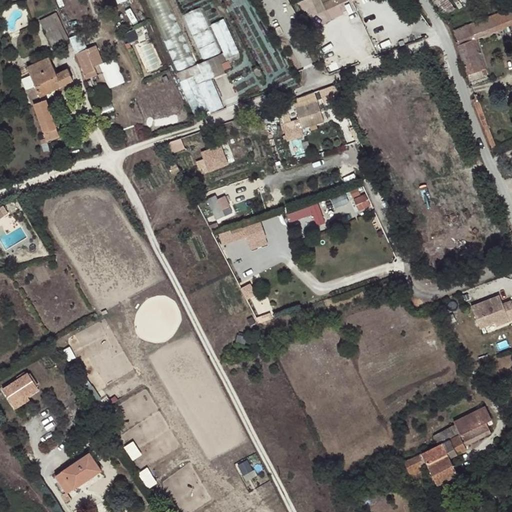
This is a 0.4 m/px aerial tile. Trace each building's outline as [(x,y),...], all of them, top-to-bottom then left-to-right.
[(351,0),(300,0),(305,12),(310,11),(315,26),(350,13),(353,22),(359,20),(351,0)] [(431,0),(442,14),(455,9),(448,0),(431,0)] [(194,33),(210,28),(203,6),(186,12),(194,33)] [(457,45),(467,74),(481,68),(478,59),(471,40),(476,38),(511,24),(511,7),(453,30),(457,41),(458,44),(457,45)] [(41,21),(52,48),(65,42),(58,26),(62,24),(58,14),(41,21)] [(224,19),(211,25),(226,60),(240,54),(224,19)] [(58,26),(65,42),(69,41),(62,24),(58,26)] [(73,47),(76,54),(87,50),(81,34),(70,38),(73,47)] [(476,38),(471,40),(478,59),(481,68),(486,67),(476,38)] [(87,50),(76,54),(85,80),(97,76),(92,64),(89,54),(87,50)] [(89,54),(92,64),(98,62),(95,53),(89,54)] [(222,64),(218,56),(178,73),(181,81),(180,82),(195,117),(209,111),(210,113),(223,108),(211,79),(225,73),(224,70),(231,67),(229,61),(222,64)] [(49,58),(26,68),(30,76),(53,66),(49,58)] [(26,90),(32,105),(35,105),(35,104),(38,102),(36,98),(40,97),(44,95),(52,90),(47,80),(56,75),(56,74),(53,66),(30,76),(34,86),(35,87),(26,90)] [(481,68),(467,74),(469,80),(483,75),(481,68)] [(67,69),(56,74),(56,75),(47,80),(52,90),(73,80),(67,69)] [(22,79),(26,91),(26,90),(35,87),(34,86),(30,76),(22,79)] [(35,104),(35,105),(44,133),(48,131),(50,137),(57,135),(55,129),(46,100),(38,102),(35,104)] [(317,101),(296,108),(302,128),(323,122),(317,101)] [(222,143),(202,152),(211,173),(231,164),(222,143)] [(359,210),(372,205),(365,185),(352,189),(359,210)] [(209,199),(216,219),(234,212),(227,192),(209,199)] [(346,192),(332,200),(337,207),(350,200),(346,192)] [(313,213),(318,226),(328,222),(319,201),(289,213),(293,222),(313,213)] [(252,250),(270,243),(261,220),(252,224),(249,217),(217,229),(223,245),(247,236),(252,250)] [(497,292),(469,301),(476,324),(492,319),(504,315),(506,318),(511,316),(511,307),(509,298),(500,300),(497,292)] [(38,387),(28,371),(26,372),(22,374),(21,373),(17,376),(18,377),(3,387),(12,401),(24,391),(27,394),(38,387)] [(16,407),(29,397),(27,394),(24,391),(12,401),(16,407)] [(93,414),(87,405),(76,412),(79,415),(78,416),(81,422),(93,414)] [(64,415),(73,428),(79,424),(70,411),(64,415)] [(468,419),(455,425),(459,435),(460,435),(473,429),(468,419)] [(421,453),(416,456),(415,456),(420,465),(426,462),(436,484),(457,474),(449,457),(466,449),(465,445),(491,433),(486,423),(473,429),(460,435),(459,435),(442,443),(436,446),(421,453)] [(434,442),(436,446),(442,443),(459,435),(455,425),(437,434),(440,440),(434,442)] [(88,451),(53,474),(65,492),(72,487),(69,482),(80,475),(83,480),(100,469),(88,451)] [(420,465),(415,456),(410,459),(414,468),(420,465)] [(403,462),(408,471),(414,468),(410,459),(403,462)] [(148,488),(157,483),(149,467),(140,472),(148,488)] [(461,483),(457,474),(436,484),(440,494),(461,483)] [(80,475),(69,482),(72,487),(83,480),(80,475)]
